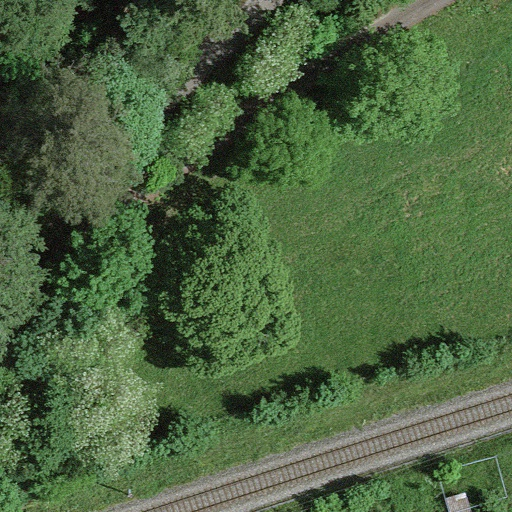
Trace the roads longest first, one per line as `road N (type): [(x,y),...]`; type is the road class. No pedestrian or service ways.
road 1 (unclassified): [(0,299),(23,284),(92,203),(242,0)]
road 2 (track): [(381,0),(153,125)]
